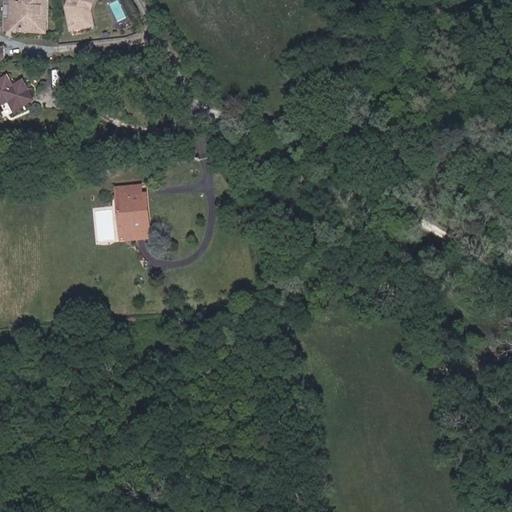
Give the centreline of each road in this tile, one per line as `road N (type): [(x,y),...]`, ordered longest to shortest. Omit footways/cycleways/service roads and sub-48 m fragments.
road 1 (residential): [(139,0),(238,201),(280,429),(304,511)]
road 2 (track): [(511,248),(473,251),(310,154),(274,123),(196,114)]
